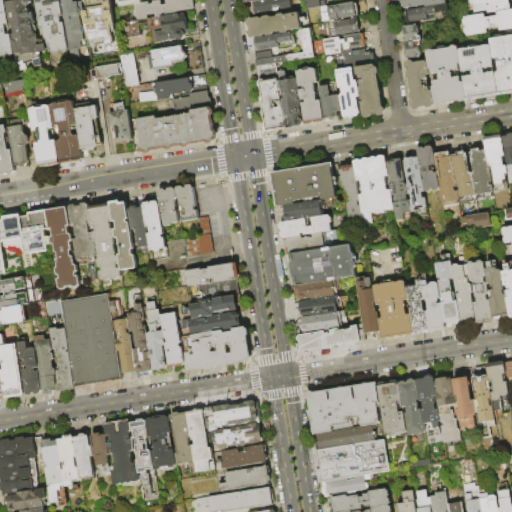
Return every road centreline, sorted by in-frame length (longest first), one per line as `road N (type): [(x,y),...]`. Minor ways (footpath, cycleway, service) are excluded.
road 1 (residential): [(270,378),(0,421)]
road 2 (secondary): [(252,156),(511,113)]
road 3 (residential): [(511,338),(287,375)]
road 4 (secondary): [(287,375),(252,156)]
road 5 (secondary): [(235,159),(270,378)]
road 6 (tertiary): [(43,190),(235,159)]
road 7 (secondary): [(209,0),(235,159)]
road 8 (secondary): [(252,156),(227,0)]
road 9 (secondary): [(270,378),(291,511)]
road 10 (residential): [(399,132),(379,0)]
road 11 (secondary): [(309,511),(290,393)]
